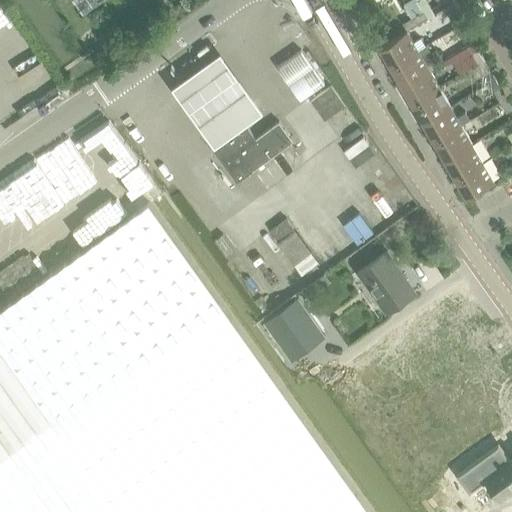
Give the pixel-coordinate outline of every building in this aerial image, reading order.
[(73,0),(83,13),(97,3),(102,0),(73,0)] [(426,0),(408,0),(403,3),(411,17),(415,24),(429,17),(434,13),(426,0)] [(457,12),(450,15),(457,27),(463,23),(457,12)] [(411,17),(403,23),(407,29),(415,24),(411,17)] [(463,23),(457,27),(462,37),(469,33),(463,23)] [(396,35),(379,45),(390,65),(418,49),(425,45),(421,38),(414,42),(407,29),(396,35)] [(474,42),(450,56),(460,74),(469,68),(478,63),(478,64),(485,60),(478,48),(474,42)] [(418,49),(390,65),(401,84),(429,68),(448,57),(444,51),(434,57),(431,52),(426,44),(425,45),(418,49)] [(172,86),(213,144),(243,122),(263,110),(220,51),(172,86)] [(299,51),(277,67),(301,101),(324,84),(299,51)] [(485,60),(478,64),(489,83),(496,79),(485,60)] [(429,68),(401,84),(412,103),(440,87),(429,68)] [(496,79),(489,83),(500,102),(507,98),(496,79)] [(331,86),(311,100),(324,119),(345,105),(331,86)] [(440,87),(412,103),(423,121),(450,105),(440,87)] [(511,106),(507,98),(500,102),(506,111),(511,107),(511,106)] [(450,105),(423,121),(434,140),(461,124),(470,119),(465,111),(457,116),(450,105)] [(243,122),(211,146),(220,158),(236,181),(293,141),(278,121),(255,138),(253,135),(243,122)] [(461,124),(434,140),(444,159),(472,143),(461,124)] [(472,143),(444,159),(455,177),(483,161),(472,143)] [(483,161),(455,177),(466,196),(470,194),(494,180),(483,161)] [(0,511),(371,511),(200,273),(150,203),(51,273),(0,309),(0,511)] [(359,213),(343,224),(357,244),(373,232),(359,213)] [(301,272),(319,261),(290,214),(272,226),(301,272)] [(222,233),(214,239),(228,259),(237,253),(222,233)] [(385,252),(359,272),(360,273),(387,311),(414,291),(400,273),(385,252)] [(264,320),(291,359),(307,348),(323,336),(325,335),(298,296),(297,297),(264,320)] [(511,395),(491,367),(443,403),(464,432),(511,396),(511,395)] [(407,437),(381,457),(409,495),(436,476),(407,437)] [(503,452),(495,457),(490,450),(458,473),(471,490),(484,480),(495,494),(496,493),(500,498),(511,489),(511,457),(509,460),(503,452)]
